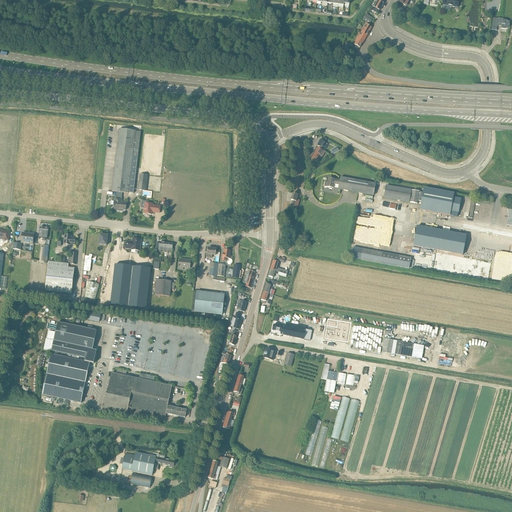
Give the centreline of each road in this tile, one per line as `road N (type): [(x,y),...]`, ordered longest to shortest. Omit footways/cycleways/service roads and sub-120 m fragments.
road 1 (primary): [(511,103),(258,86),(0,55)]
road 2 (primary): [(0,69),(511,114)]
road 3 (secondary): [(265,140),(236,118),(0,94)]
road 4 (unclassified): [(0,213),(165,233),(270,235)]
road 5 (tertiary): [(469,169),(484,152),(486,69),(475,57),(393,34),(385,16)]
road 6 (tertiary): [(469,169),(444,174),(330,125),(265,140)]
road 7 (track): [(201,435),(0,409)]
road 8 (track): [(511,389),(362,363)]
road 9 (residential): [(185,511),(203,426),(224,399)]
